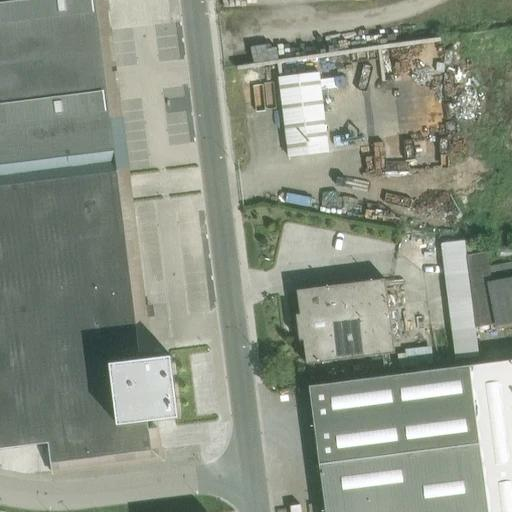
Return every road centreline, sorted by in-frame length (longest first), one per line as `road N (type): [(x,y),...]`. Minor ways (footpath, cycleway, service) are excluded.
road 1 (unclassified): [(253,471),(195,0)]
road 2 (unclassified): [(0,489),(108,495),(253,471)]
road 3 (unknown): [(199,42),(348,22),(407,0)]
road 4 (unknown): [(225,277),(362,253)]
